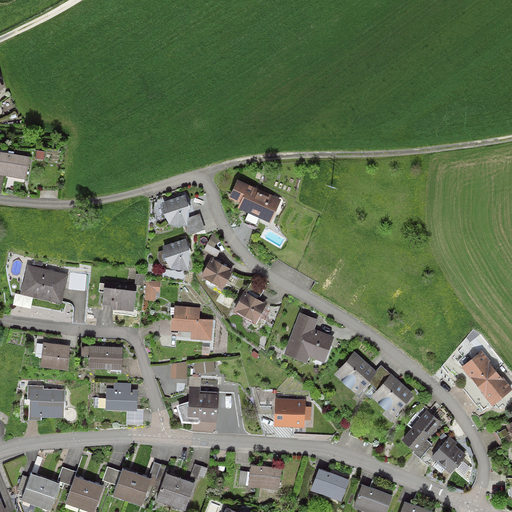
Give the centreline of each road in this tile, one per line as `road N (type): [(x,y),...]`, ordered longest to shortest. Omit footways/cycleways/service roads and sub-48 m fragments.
road 1 (residential): [(0,200),(68,205),(202,172),(229,235),(258,264),(404,361),(462,414),(485,459),(478,507)]
road 2 (residential): [(478,507),(320,450),(162,436)]
road 3 (track): [(202,172),(267,157),(511,138)]
road 4 (residential): [(1,321),(126,335),(139,345),(162,436)]
road 5 (residential): [(162,436),(41,442),(0,453)]
